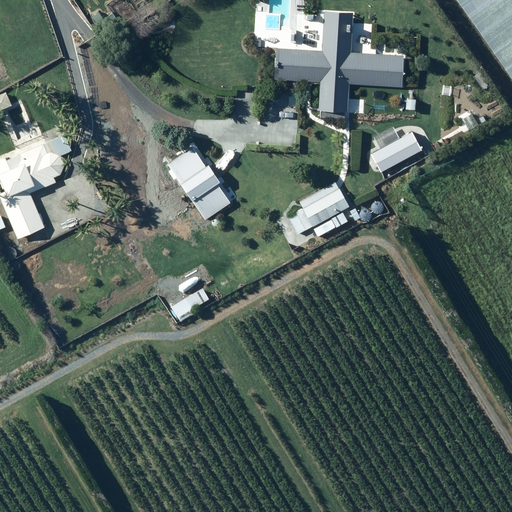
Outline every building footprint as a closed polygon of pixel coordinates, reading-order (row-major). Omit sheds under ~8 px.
[(511,0),(451,0),(511,85),(511,0)] [(321,12),(320,27),(296,26),(294,48),(270,47),(268,78),(318,82),(316,112),(344,114),(346,84),(397,88),(399,55),(350,51),(352,14),(321,12)] [(443,74),(433,80),(440,92),(450,86),(443,74)] [(8,100),(15,96),(10,87),(0,92),(0,107),(9,103),(8,100)] [(412,146),(406,135),(399,139),(391,126),(373,137),(388,163),(407,152),(405,150),(412,146)] [(32,278),(37,289),(49,284),(52,291),(62,287),(58,279),(63,277),(66,284),(75,280),(70,270),(65,272),(27,194),(68,174),(60,157),(69,153),(58,130),(0,157),(0,188),(2,193),(0,194),(0,203),(16,238),(13,240),(17,248),(12,250),(21,269),(18,270),(24,282),(32,278)] [(203,220),(227,204),(188,144),(162,162),(188,199),(203,220)] [(348,205),(334,181),(297,202),(300,209),(286,217),(296,235),(348,205)] [(107,240),(102,230),(72,246),(77,256),(107,240)] [(130,267),(124,256),(109,265),(116,275),(130,267)]
